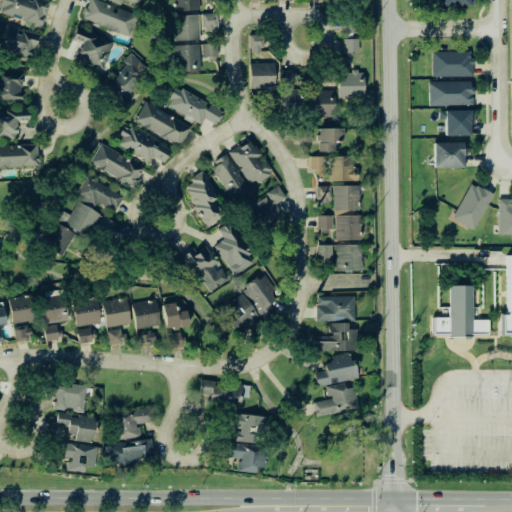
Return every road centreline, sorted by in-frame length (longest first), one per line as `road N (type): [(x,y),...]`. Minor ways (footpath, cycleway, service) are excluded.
road 1 (tertiary): [(391,511),(389,0)]
road 2 (secondary): [(393,497),(0,496)]
road 3 (residential): [(295,329),(306,279),(304,190),(246,92),(239,0)]
road 4 (residential): [(0,357),(232,365),(264,358),(295,329)]
road 5 (residential): [(498,0),(504,160)]
road 6 (residential): [(258,113),(186,162),(157,217)]
